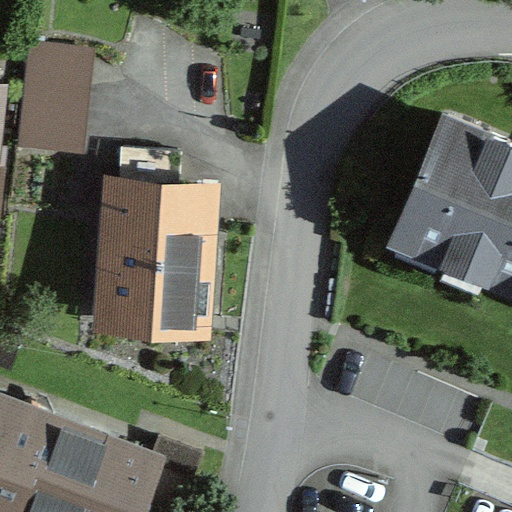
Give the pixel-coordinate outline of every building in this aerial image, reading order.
[(29,40),(17,146),(83,154),(95,48),(29,40)] [(7,83),(0,82),(0,229),(9,146),(0,145),(7,83)] [(511,299),(511,309),(511,312),(511,142),(439,113),(383,246),(440,270),(436,281),(476,297),(480,286),(511,299)] [(119,145),(117,175),(103,174),(93,332),(209,340),(219,182),(181,179),(183,149),(119,145)] [(0,511),(5,511),(45,409),(0,392),(0,511)] [(5,511),(180,511),(204,451),(158,434),(152,450),(45,409),(5,511)]
